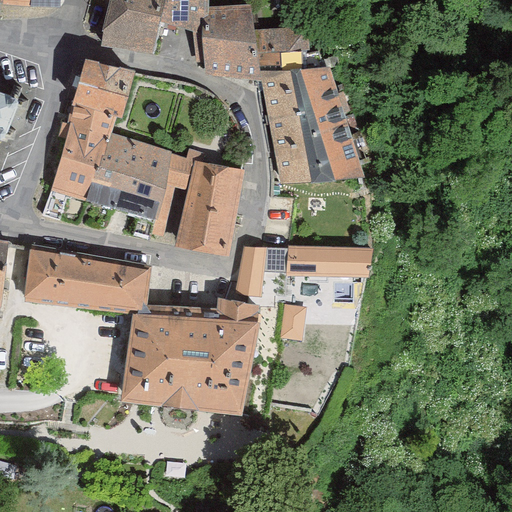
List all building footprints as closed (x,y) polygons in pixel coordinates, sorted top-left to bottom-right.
[(114,0),(104,42),(151,50),(157,19),(204,33),(208,71),(264,78),(263,73),(328,72),(318,54),(309,56),(305,30),(252,33),(249,9),(206,10),(206,0),(114,0)] [(133,72),(87,63),(76,104),(114,114),(120,116),(133,72)] [(264,78),(283,181),(359,175),(328,72),(263,73),(264,78)] [(0,138),(13,101),(0,95),(0,138)] [(114,114),(76,104),(54,187),(157,219),(172,157),(107,136),(114,114)] [(188,162),(172,157),(157,219),(155,226),(153,231),(163,235),(174,186),(185,188),(190,166),(197,168),(192,188),(179,243),(227,253),(241,172),(201,165),(203,155),(191,152),(188,162)] [(151,263),(33,246),(26,294),(128,307),(145,309),(151,263)] [(246,248),(238,291),(260,294),(263,266),(288,268),(288,272),(367,275),(371,249),(288,247),(288,251),(246,248)] [(121,394),(119,407),(245,425),(261,310),(240,307),(221,304),(218,326),(149,317),(132,314),(121,394)] [(280,339),(303,342),(308,309),(285,306),(280,339)]
